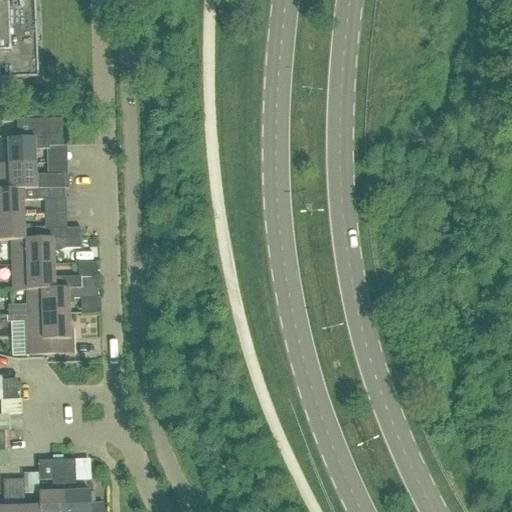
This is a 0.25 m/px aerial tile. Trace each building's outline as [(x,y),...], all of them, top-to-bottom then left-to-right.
[(0,0),(0,83),(37,82),(34,0),(0,0)] [(0,166),(35,166),(34,152),(49,151),(48,148),(62,148),(61,121),(32,122),(33,140),(0,140),(0,166)] [(41,179),(35,179),(35,166),(0,166),(0,192),(23,191),(23,192),(35,191),(36,190),(64,190),(68,190),(68,176),(64,176),(63,176),(41,176),(41,179)] [(23,201),(64,200),(64,190),(36,190),(35,191),(23,192),(23,191),(0,192),(0,216),(24,216),(23,201)] [(0,216),(0,242),(12,242),(25,241),(53,240),(59,240),(81,239),(81,229),(24,231),(24,216),(0,216)] [(81,239),(59,240),(59,250),(81,249),(81,239)] [(54,266),(53,240),(25,241),(12,242),(13,267),(54,266)] [(68,291),(96,290),(96,279),(80,280),(80,278),(54,279),(54,266),(13,267),(14,293),(27,292),(55,291),(55,290),(68,290),(68,291)] [(28,317),(69,316),(69,300),(96,300),(96,290),(68,291),(68,290),(55,290),(55,291),(27,292),(28,317)] [(69,316),(28,317),(29,357),(71,355),(69,316)] [(2,391),(17,391),(16,381),(1,381),(2,391)] [(17,391),(2,391),(2,402),(17,401),(17,391)] [(64,511),(63,462),(51,463),(53,495),(38,495),(39,509),(39,511),(64,511)] [(63,462),(64,511),(104,511),(104,506),(91,506),(90,494),(76,494),(75,462),(63,462)] [(0,511),(14,511),(14,497),(13,482),(3,482),(3,510),(0,510),(0,511)] [(39,511),(39,509),(24,509),(23,482),(13,482),(14,497),(14,511),(39,511)]
